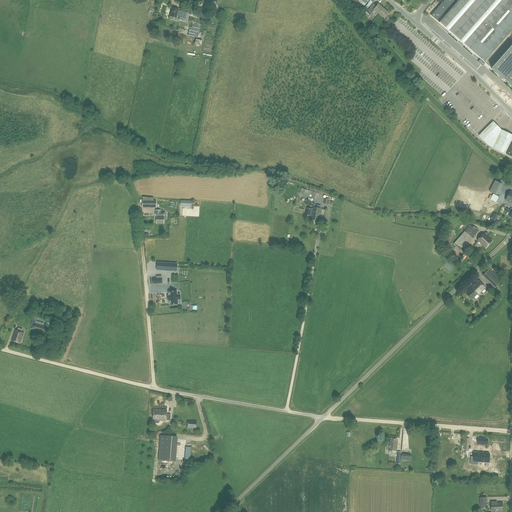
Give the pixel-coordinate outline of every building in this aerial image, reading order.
[(511,0),(444,0),(431,15),(439,22),(484,62),(511,29),(511,0)] [(378,4),(376,6),(373,4),(367,11),(371,14),(374,10),(379,14),(384,9),(378,4)] [(176,17),(177,14),(180,15),(178,20),(185,22),(187,13),(178,10),(178,9),(173,8),(170,16),(176,17)] [(389,13),(384,9),(379,14),(384,18),(382,19),(386,22),(389,18),(387,15),(389,13)] [(200,11),(198,17),(211,21),(213,15),(200,11)] [(190,27),(188,36),(198,38),(200,29),(190,27)] [(511,44),(491,68),(511,86),(511,44)] [(493,148),(505,154),(511,157),(511,134),(501,130),(493,121),(478,135),(482,140),(493,148)] [(495,180),(489,191),(497,195),(502,184),(495,180)] [(301,188),(300,193),(317,199),(320,191),(310,188),(309,190),(301,188)] [(493,194),(492,196),(491,195),(489,198),(490,199),(490,200),(497,203),(500,198),(493,194)] [(310,209),(310,213),(312,213),(311,219),(319,221),(321,209),(313,207),(313,209),(310,209)] [(163,213),(155,213),(155,216),(157,216),(156,223),(163,223),(164,216),(163,216),(163,213)] [(453,244),(462,252),(474,239),(464,231),(453,244)] [(488,234),(486,232),(484,234),(484,233),(477,240),(485,248),(492,241),(486,235),(488,234)] [(444,243),(446,246),(450,243),(448,240),(452,237),(450,234),(443,240),(445,242),(444,243)] [(157,262),(156,269),(176,271),(177,264),(157,262)] [(482,276),(494,287),(501,281),(489,269),(482,276)] [(471,288),(465,294),(471,300),(477,294),(478,294),(485,287),(477,280),(471,287),(471,288)] [(164,289),(154,289),(155,297),(164,297),(164,289)] [(180,299),(179,294),(176,295),(176,291),(168,291),(168,295),(167,296),(168,300),(169,300),(169,304),(177,303),(177,299),(180,299)] [(36,323),(33,330),(43,333),(45,326),(36,323)] [(15,330),(12,340),(20,343),(23,333),(15,330)] [(156,423),(158,423),(159,422),(159,420),(166,420),(166,410),(161,410),(159,410),(154,409),(153,420),(155,420),(155,422),(156,423)] [(196,428),(196,420),(188,420),(187,428),(196,428)] [(396,451),(397,439),(390,438),(389,451),(396,451)] [(485,454),(483,454),(483,453),(479,453),(479,454),(478,453),(474,452),(473,457),(470,457),(470,464),(477,465),(477,462),(488,462),(489,453),(485,453),(485,454)] [(495,502),(491,502),(491,503),(491,511),(492,511),(496,511),(502,510),(502,504),(495,504),(495,502)]
